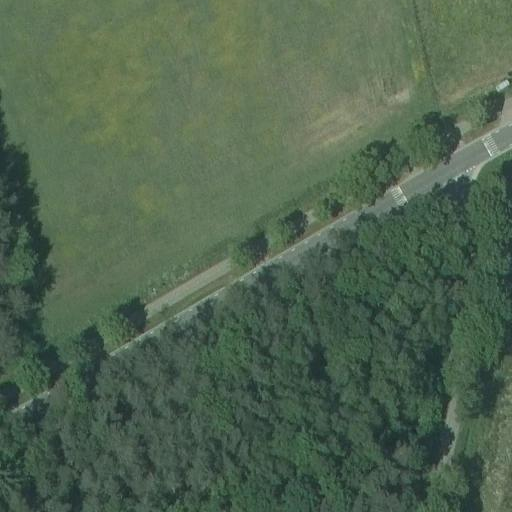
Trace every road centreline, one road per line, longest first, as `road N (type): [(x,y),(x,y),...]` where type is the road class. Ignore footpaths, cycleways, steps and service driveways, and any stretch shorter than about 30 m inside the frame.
road 1 (tertiary): [(0,437),(450,168)]
road 2 (unclassified): [(441,511),(486,304),(483,259),(450,168)]
